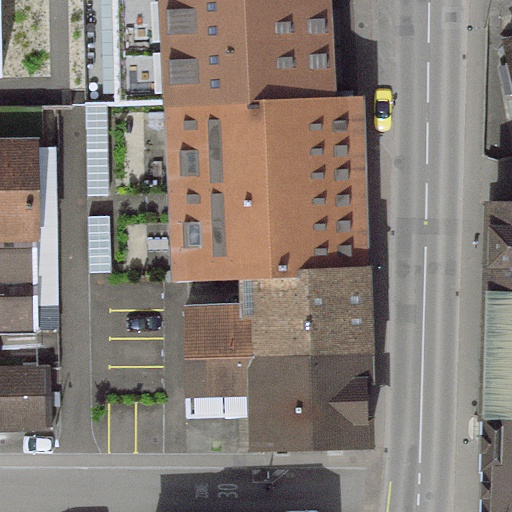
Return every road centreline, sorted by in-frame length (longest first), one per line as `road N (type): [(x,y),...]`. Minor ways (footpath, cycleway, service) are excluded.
road 1 (primary): [(419,492),(428,0)]
road 2 (residential): [(0,494),(326,490)]
